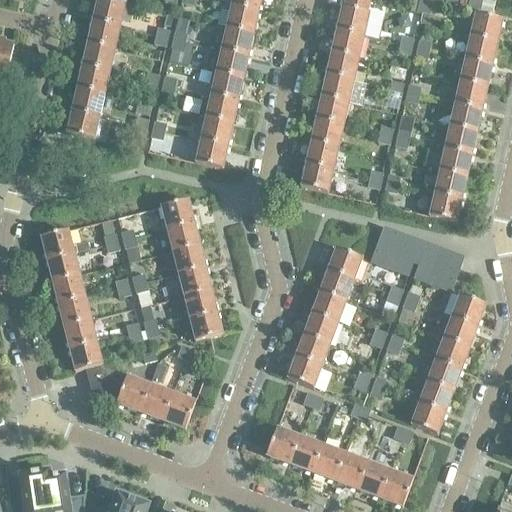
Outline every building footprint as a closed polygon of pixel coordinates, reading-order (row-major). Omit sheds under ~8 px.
[(193,8),(195,1),(192,0),(183,0),(182,6),(193,8)] [(258,15),(261,0),(232,0),(231,8),(258,15)] [(367,15),(370,4),(353,0),(346,0),(344,10),(367,15)] [(423,14),(426,0),(420,0),(417,13),(423,14)] [(429,16),(431,6),(432,1),(430,0),(426,0),(423,14),(429,16)] [(470,1),(468,9),(480,11),(481,3),(470,1)] [(120,30),(125,8),(97,2),(92,24),(120,30)] [(253,37),(258,15),(231,8),(226,31),(253,37)] [(367,15),(344,10),(342,9),(336,33),(364,39),(369,16),(367,15)] [(475,16),(470,39),(497,46),(502,23),(475,16)] [(166,18),(164,28),(170,29),(173,19),(166,18)] [(178,20),(176,31),(187,33),(190,23),(178,20)] [(115,53),(120,30),(92,24),(87,46),(115,53)] [(168,41),(169,34),(158,31),(156,39),(168,41)] [(248,60),(253,37),(226,31),(221,53),(248,60)] [(359,61),(364,39),(336,33),(331,55),(359,61)] [(186,37),(175,35),(173,43),(185,45),(186,37)] [(166,49),(168,41),(156,39),(154,47),(166,49)] [(412,49),(414,42),(402,39),(400,47),(412,49)] [(492,68),(497,46),(470,39),(465,62),(492,68)] [(0,43),(0,42),(0,74),(6,76),(5,77),(7,77),(14,46),(4,44),(4,43),(0,42),(0,43)] [(171,51),(172,51),(183,53),(185,45),(173,43),(171,51)] [(420,43),(418,51),(430,54),(431,46),(420,43)] [(110,75),(115,53),(87,46),(82,69),(110,75)] [(410,57),(412,49),(400,47),(399,55),(410,57)] [(418,51),(416,59),(428,61),(430,54),(418,51)] [(243,82),(248,60),(221,53),(216,76),(243,82)] [(354,84),(359,61),(331,55),(326,77),(354,84)] [(487,90),(492,68),(465,62),(460,84),(487,90)] [(104,98),(110,75),(82,69),(77,91),(104,98)] [(157,86),(159,78),(147,76),(146,84),(157,86)] [(238,104),(243,82),(216,76),(210,98),(238,104)] [(349,106),(354,84),(326,77),(321,100),(349,106)] [(176,82),(165,80),(163,88),(174,90),(176,82)] [(144,91),(148,92),(156,94),(157,86),(146,84),(144,91)] [(392,84),(390,92),(402,94),(403,87),(392,84)] [(482,113),(487,90),(460,84),(455,107),(482,113)] [(172,98),(174,90),(163,88),(161,95),(172,98)] [(421,91),(409,88),(408,96),(419,99),(421,91)] [(99,120),(104,98),(77,91),(72,114),(99,120)] [(388,100),(400,102),(402,94),(390,92),(388,100)] [(418,106),(419,99),(408,96),(406,104),(418,106)] [(233,127),(238,104),(210,98),(205,121),(233,127)] [(343,128),(349,106),(321,100),(316,122),(343,128)] [(477,135),(482,113),(455,107),(450,129),(477,135)] [(94,143),(99,120),(72,114),(66,137),(94,143)] [(403,118),(399,133),(411,136),(414,121),(403,118)] [(146,131),(148,123),(137,121),(135,128),(146,131)] [(228,149),(233,127),(205,121),(200,143),(228,149)] [(338,151),(343,128),(316,122),(311,145),(338,151)] [(166,127),(154,125),(153,132),(164,135),(166,127)] [(141,153),(146,131),(135,128),(130,151),(141,153)] [(382,129),(380,137),(391,139),(393,132),(382,129)] [(472,158),(477,135),(450,129),(444,151),(472,158)] [(162,143),(164,135),(153,132),(151,140),(162,143)] [(409,144),(411,136),(399,133),(397,141),(409,144)] [(378,145),(390,147),(391,139),(380,137),(378,145)] [(407,151),(409,144),(397,141),(395,149),(407,151)] [(222,172),(228,149),(200,143),(195,166),(222,172)] [(333,173),(338,151),(311,145),(306,167),(333,173)] [(467,180),(472,158),(444,151),(439,174),(467,180)] [(328,196),(333,173),(306,167),(300,190),(328,196)] [(381,184),(383,176),(371,174),(370,182),(381,184)] [(461,202),(467,180),(439,174),(434,196),(461,202)] [(389,178),(387,186),(399,188),(400,180),(389,178)] [(379,192),(381,184),(370,182),(368,189),(379,192)] [(397,196),(399,188),(387,186),(385,193),(397,196)] [(456,225),(461,202),(434,196),(429,219),(456,225)] [(161,209),(167,232),(194,226),(188,203),(161,209)] [(199,248),(194,226),(167,232),(173,255),(199,248)] [(372,264),(408,278),(420,244),(418,244),(409,241),(409,240),(407,239),(406,240),(397,237),(397,236),(395,235),(395,236),(386,232),(384,231),(372,264)] [(41,240),(47,263),(74,256),(68,233),(41,240)] [(123,243),(135,241),(133,233),(121,236),(123,243)] [(104,240),(106,247),(117,245),(115,237),(104,240)] [(136,248),(135,241),(123,243),(125,251),(136,248)] [(108,255),(119,252),(117,245),(106,247),(108,255)] [(427,247),(421,265),(415,281),(450,294),(463,260),(461,260),(460,260),(451,257),(452,256),(449,255),(449,256),(440,253),(440,252),(438,251),(438,252),(429,248),(427,247)] [(205,270),(199,248),(173,255),(178,277),(205,270)] [(354,283),(361,265),(362,261),(336,252),(328,274),(354,283)] [(79,278),(74,256),(47,263),(52,285),(79,278)] [(211,292),(205,270),(178,277),(184,299),(211,292)] [(346,305),(354,283),(328,274),(320,295),(346,305)] [(135,288),(146,285),(144,277),(133,280),(135,288)] [(85,300),(79,278),(52,285),(58,307),(85,300)] [(116,284),(117,292),(129,289),(127,282),(116,284)] [(148,293),(146,285),(135,288),(137,296),(148,293)] [(401,300),(403,293),(392,288),(389,296),(401,300)] [(119,300),(131,297),(129,289),(117,292),(119,300)] [(216,315),(211,292),(184,299),(190,321),(216,315)] [(338,326),(346,305),(320,295),(312,317),(338,326)] [(409,295),(406,303),(417,307),(420,299),(409,295)] [(398,308),(401,300),(389,296),(387,304),(398,308)] [(477,330),(486,307),(460,298),(452,320),(477,330)] [(91,323),(85,300),(58,307),(63,329),(91,323)] [(406,303),(403,310),(414,314),(417,307),(406,303)] [(222,338),(216,315),(190,321),(196,344),(222,338)] [(330,348),(338,326),(312,317),(303,338),(330,348)] [(469,351),(477,330),(452,320),(444,341),(469,351)] [(144,325),(146,333),(157,330),(155,322),(144,325)] [(96,345),(91,323),(63,329),(69,351),(96,345)] [(127,329),(129,336),(140,333),(138,326),(127,329)] [(159,338),(157,330),(146,333),(148,341),(159,338)] [(376,331),(373,339),(384,343),(387,336),(376,331)] [(142,342),(140,334),(140,333),(129,336),(131,345),(142,342)] [(322,369),(330,348),(303,338),(295,360),(322,369)] [(393,338),(390,345),(401,349),(404,342),(393,338)] [(373,339),(373,340),(370,346),(382,351),(384,343),(373,339)] [(461,373),(469,351),(444,341),(436,363),(461,373)] [(102,368),(96,345),(69,351),(75,375),(87,372),(102,368)] [(398,357),(401,349),(390,345),(387,353),(398,357)] [(185,362),(189,351),(182,348),(177,359),(185,362)] [(192,365),(197,354),(189,351),(185,362),(192,365)] [(145,365),(156,363),(155,355),(143,358),(145,365)] [(313,391),(322,369),(295,360),(287,382),(313,391)] [(453,394),(461,373),(436,363),(427,385),(453,394)] [(117,403),(127,379),(103,370),(102,368),(87,372),(93,394),(117,403)] [(360,375),(357,382),(368,387),(371,379),(360,375)] [(139,416),(150,388),(127,379),(117,403),(116,407),(139,416)] [(376,381),(374,389),(385,393),(388,385),(376,381)] [(365,394),(368,387),(357,382),(354,390),(365,394)] [(445,416),(453,394),(427,385),(419,406),(445,416)] [(163,425),(174,397),(150,388),(139,416),(163,425)] [(374,389),(371,396),(382,400),(385,393),(374,389)] [(311,409),(315,398),(308,395),(304,406),(311,409)] [(195,405),(174,397),(163,425),(185,433),(195,405)] [(319,412),(323,401),(315,398),(311,409),(319,412)] [(437,438),(445,416),(419,406),(411,428),(437,438)] [(358,421),(362,409),(355,407),(351,418),(358,421)] [(366,423),(370,413),(370,412),(362,409),(358,421),(366,423)] [(401,443),(405,432),(398,429),(394,440),(401,443)] [(289,468),(299,439),(276,431),(265,459),(289,468)] [(409,445),(412,435),(413,435),(405,432),(401,443),(409,445)] [(311,476),(322,448),(299,439),(289,468),(311,476)] [(334,485),(344,456),(322,448),(311,476),(334,485)] [(356,493),(367,465),(344,456),(334,485),(356,493)] [(379,502),(389,473),(367,465),(356,493),(379,502)] [(67,501),(64,477),(49,479),(48,473),(17,478),(22,511),(83,511),(84,498),(67,501)] [(413,482),(389,473),(379,502),(402,510),(413,482)] [(100,511),(99,511),(147,511),(149,508),(116,496),(109,511),(100,511)]
